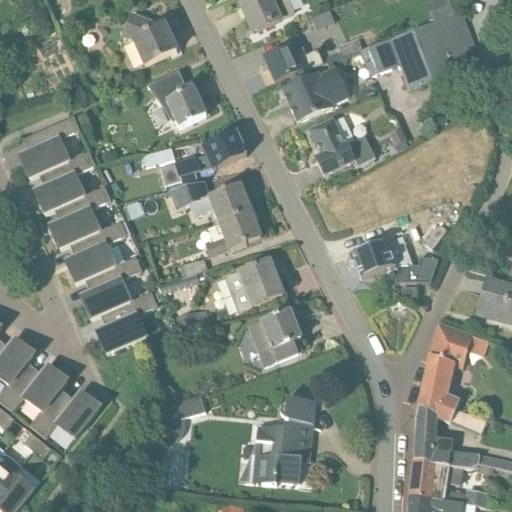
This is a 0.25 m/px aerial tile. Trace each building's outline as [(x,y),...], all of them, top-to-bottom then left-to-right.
[(293,18),(285,0),(261,0),(241,9),(248,24),(252,22),(257,35),(280,24),(280,23),(293,18)] [(446,0),(428,7),(434,23),(454,15),(448,0),(446,0)] [(461,16),(362,54),(372,80),(400,70),(409,94),(439,82),(441,87),(475,74),(469,60),(469,59),(476,56),(461,16)] [(150,33),(148,30),(149,26),(131,19),(124,39),(133,42),(145,69),(177,55),(164,27),(150,33)] [(344,60),(362,54),(358,42),(338,48),(344,60)] [(276,87),(302,75),(323,66),(317,54),(306,59),(300,46),(265,62),(276,87)] [(348,102),(335,73),(319,81),(318,79),(283,95),(298,127),(333,111),(333,109),(348,102)] [(186,94),(178,76),(151,90),(161,105),(166,103),(176,125),(179,132),(206,119),(193,90),(186,94)] [(69,167),(68,165),(59,144),(80,135),(74,121),(23,144),(29,156),(19,160),(30,184),(39,180),(69,167)] [(355,145),(344,122),(333,127),(332,126),(311,136),(324,160),(317,164),(324,179),(352,165),(356,172),(375,162),(365,140),(355,145)] [(407,145),(401,135),(391,140),(396,151),(407,145)] [(247,159),(236,136),(204,151),(207,159),(213,172),(214,174),(247,159)] [(172,164),(169,153),(143,160),(145,171),(171,164),(172,164)] [(89,156),(68,165),(69,167),(39,180),(44,191),(35,195),(45,219),(55,215),(84,202),(84,200),(74,179),(95,170),(89,156)] [(175,168),(160,172),(165,190),(181,185),(182,189),(198,184),(195,177),(199,176),(213,172),(207,159),(175,168)] [(204,186),(170,195),(178,214),(190,209),(194,221),(213,213),(219,228),(250,215),(240,189),(226,195),(226,194),(210,200),(204,186)] [(55,215),(60,226),(51,230),(61,254),(70,250),(100,237),(99,236),(90,214),(111,205),(105,191),(84,200),(84,202),(55,215)] [(140,215),(137,206),(123,211),(127,223),(133,221),(132,218),(140,215)] [(225,242),(206,249),(211,262),(229,254),(230,255),(247,248),(246,247),(261,241),(250,215),(219,228),(225,242)] [(76,289),(85,285),(115,272),(115,271),(105,249),(126,240),(120,226),(99,236),(100,237),(70,250),(75,261),(66,265),(76,289)] [(412,270),(402,240),(352,258),(362,284),(394,273),(395,288),(430,288),(438,263),(420,261),(418,270),(412,270)] [(131,308),(130,306),(121,285),(142,275),(136,261),(115,271),(115,272),(85,285),(91,296),(81,300),(92,325),(101,321),(131,308)] [(179,270),(182,281),(206,274),(203,263),(179,270)] [(238,316),(252,311),(283,299),(270,265),(242,276),(225,283),(238,316)] [(159,288),(161,297),(200,286),(197,277),(159,288)] [(478,316),(511,325),(511,289),(487,283),(478,316)] [(416,292),(402,292),(402,302),(416,302),(416,292)] [(159,294),(152,297),(156,306),(163,303),(159,294)] [(151,297),(130,306),(131,308),(101,321),(106,331),(97,336),(107,360),(146,343),(136,320),(157,311),(151,297)] [(200,330),(196,315),(178,320),(182,335),(200,330)] [(300,342),(290,316),(279,320),(278,319),(249,330),(265,370),(302,356),(297,344),(300,342)] [(473,340),(440,329),(430,361),(453,369),(463,372),(473,340)] [(0,382),(8,389),(9,390),(28,367),(34,359),(15,344),(8,353),(5,350),(5,349),(0,344),(0,382)] [(438,420),(450,426),(459,405),(446,401),(453,369),(430,361),(419,412),(438,420)] [(8,389),(0,398),(0,406),(13,416),(24,402),(33,409),(41,415),(42,416),(60,393),(61,393),(67,386),(57,378),(48,370),(41,379),(38,377),(39,375),(28,367),(9,390),(8,389)] [(165,386),(157,395),(168,404),(176,395),(165,386)] [(72,402),(61,393),(60,393),(42,416),(41,415),(29,430),(46,443),(57,428),(75,443),(100,412),(81,397),(74,406),(71,403),(72,402)] [(300,487),(300,454),(308,454),(310,452),(315,408),(307,398),(301,403),(287,402),(287,405),(283,407),(281,411),(280,415),(282,418),(285,421),(285,424),(289,425),(288,434),(258,431),(256,455),(259,460),(257,488),(277,490),(277,487),(300,487)] [(182,423),(205,416),(200,400),(162,411),(159,449),(162,449),(165,449),(167,449),(169,448),(172,447),(174,446),(176,444),(177,443),(178,442),(179,440),(181,438),(181,436),(182,433),(183,430),(183,428),(183,425),(182,423)] [(492,472),(494,472),(496,473),(499,463),(479,459),(479,460),(451,457),(452,444),(436,442),(438,420),(419,412),(416,426),(414,465),(448,470),(449,470),(454,470),(463,472),(470,473),(474,470),(477,469),(490,472),(490,471),(492,472)] [(0,421),(0,428),(6,434),(14,424),(5,416),(0,421)] [(32,438),(24,448),(33,456),(41,446),(32,438)] [(43,464),(51,453),(41,446),(33,456),(43,464)] [(0,459),(0,495),(14,479),(20,471),(20,470),(3,457),(0,459)] [(410,500),(444,505),(463,508),(465,508),(473,509),(486,511),(489,497),(466,494),(466,497),(446,494),(446,488),(449,470),(448,470),(414,465),(410,500)] [(492,472),(490,471),(490,472),(477,469),(474,470),(477,475),(489,478),(494,472),(492,472)] [(460,490),(463,472),(454,470),(449,470),(446,488),(460,490)] [(19,511),(33,495),(14,479),(0,495),(0,511),(19,511)] [(462,511),(463,508),(444,505),(410,500),(409,511),(462,511)]
